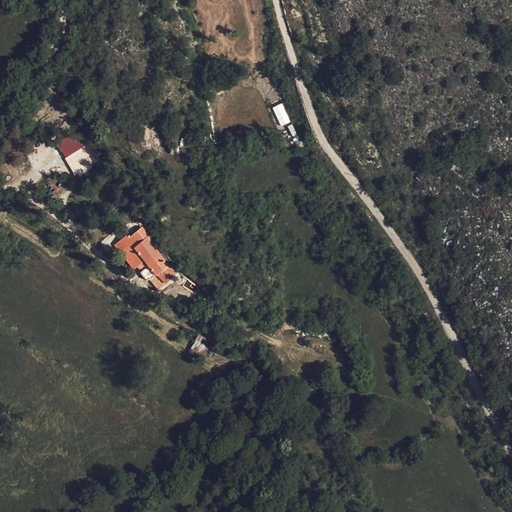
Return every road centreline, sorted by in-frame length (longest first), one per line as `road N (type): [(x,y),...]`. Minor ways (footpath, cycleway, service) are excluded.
road 1 (unclassified): [(511,452),(423,281),(318,132),(275,0)]
road 2 (track): [(64,0),(51,53),(0,116)]
